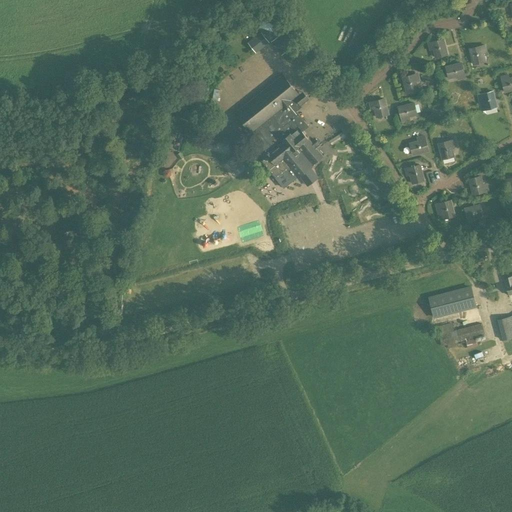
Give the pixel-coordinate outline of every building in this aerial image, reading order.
[(256,53),(269,42),(261,32),(248,42),(256,53)] [(282,34),(271,42),(281,55),(292,47),(282,34)] [(435,59),(448,56),(444,38),(427,43),(429,51),(432,50),(435,59)] [(484,54),(487,53),(485,44),(468,49),(473,66),(486,62),(484,54)] [(457,81),(466,78),(462,62),(444,66),(448,80),(456,78),(457,81)] [(253,69),(263,86),(272,80),(262,63),(253,69)] [(504,94),(511,91),(511,72),(500,76),(504,94)] [(417,82),(420,82),(418,73),(401,77),(406,94),(419,91),(417,82)] [(245,136),(264,159),(262,160),(269,169),(276,178),(283,187),(294,179),(295,179),(313,165),(313,164),(322,157),(313,147),(318,144),(315,140),(310,143),(301,132),(308,127),(298,115),(296,112),(301,107),(294,98),(298,95),(283,75),(235,112),(250,132),(245,136)] [(484,111),(498,108),(494,90),(477,95),(479,103),(482,102),(484,111)] [(376,118),(389,115),(385,98),(368,102),(370,111),(374,110),(376,118)] [(409,118),(418,116),(414,102),(397,107),(401,123),(410,121),(409,118)] [(412,157),(429,152),(425,135),(416,137),(417,141),(409,143),(412,157)] [(453,148),(456,148),(454,139),(437,143),(442,160),(455,157),(453,148)] [(411,185),(425,181),(421,164),(404,168),(405,177),(409,176),(411,185)] [(472,196),(489,192),(487,183),(484,184),(481,175),(468,179),(472,196)] [(455,216),(451,200),(436,204),(440,220),(455,216)] [(476,220),(484,217),(481,204),(463,208),(468,225),(477,223),(476,220)] [(151,246),(156,233),(144,229),(139,242),(151,246)] [(429,298),(434,317),(476,306),(471,287),(429,298)] [(502,340),(511,337),(511,316),(498,321),(502,340)] [(436,326),(438,334),(453,331),(451,322),(436,326)] [(438,334),(441,347),(485,335),(482,323),(453,331),(438,334)]
